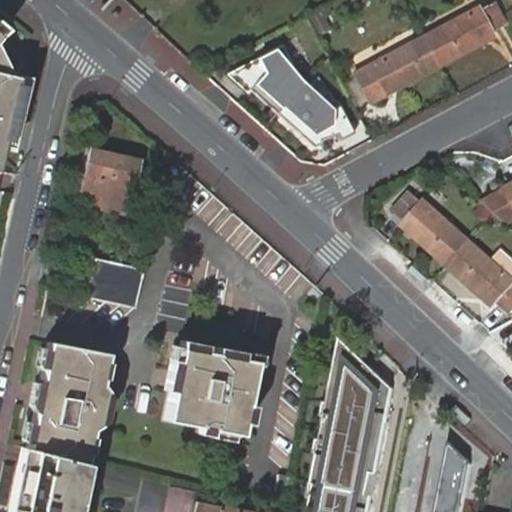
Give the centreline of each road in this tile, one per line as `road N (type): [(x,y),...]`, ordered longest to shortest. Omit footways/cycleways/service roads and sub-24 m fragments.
road 1 (residential): [(92,36),(56,91),(0,359)]
road 2 (tertiary): [(293,208),(511,415)]
road 3 (tertiary): [(92,36),(293,208)]
road 4 (residential): [(511,91),(293,208)]
